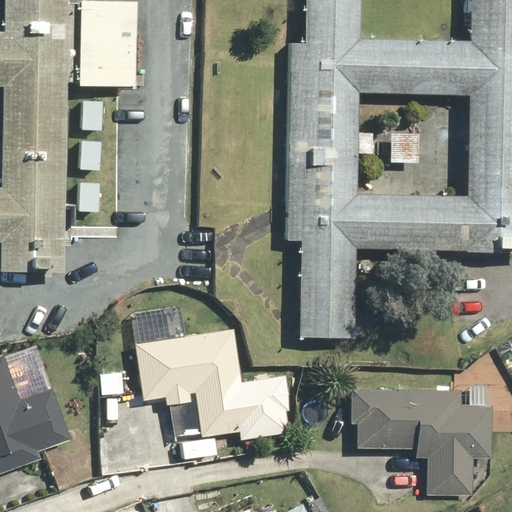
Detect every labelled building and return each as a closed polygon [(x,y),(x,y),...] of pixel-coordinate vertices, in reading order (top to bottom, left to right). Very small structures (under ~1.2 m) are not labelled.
[(0,0),(0,275),(52,276),(54,92),(126,93),(127,6),(55,5),(55,0),(0,0)] [(511,256),(511,0),(458,0),(458,44),(347,42),(347,0),(294,0),(294,48),(281,47),(278,243),(290,243),(288,341),(342,342),(344,254),(511,256)] [(104,137),(73,131),(69,149),(100,155),(104,137)] [(98,187),(69,179),(65,197),(93,205),(98,187)] [(105,211),(76,210),(75,226),(105,227),(105,211)] [(226,332),(127,347),(135,404),(157,401),(158,408),(163,408),(168,439),(193,436),(194,440),(232,434),(233,443),(281,436),(278,414),(282,413),(277,380),(234,386),(226,332)] [(0,370),(0,473),(33,462),(30,455),(62,443),(43,390),(11,402),(0,370)] [(452,393),(342,392),(341,427),(349,427),(348,451),(390,452),(390,460),(420,461),(419,497),(465,498),(466,462),(483,462),(483,409),(452,409),(452,393)]
